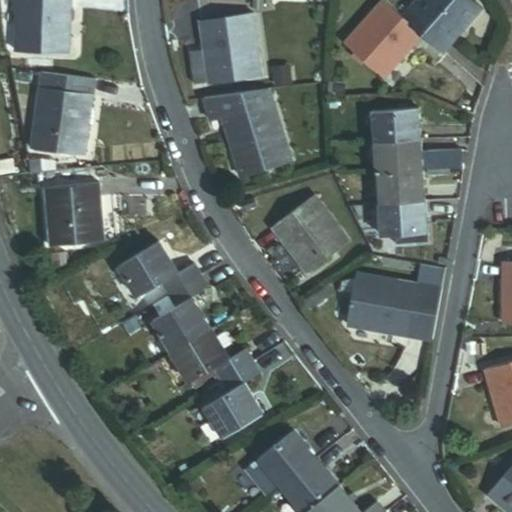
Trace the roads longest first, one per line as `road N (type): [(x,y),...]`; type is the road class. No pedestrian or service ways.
road 1 (residential): [(422,479),(209,208),(178,138),(147,0)]
road 2 (residential): [(422,479),(500,88)]
road 3 (tertiary): [(34,351),(106,461),(156,511)]
